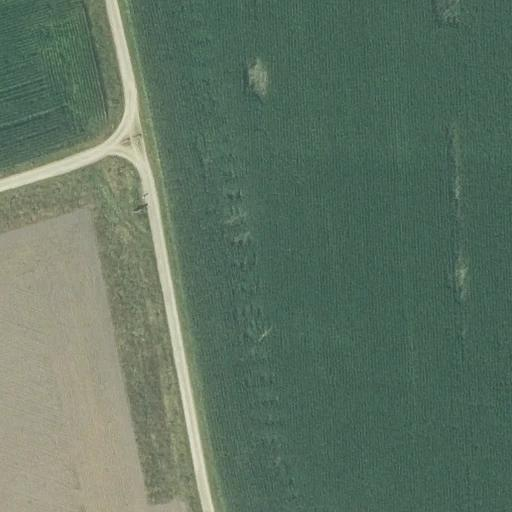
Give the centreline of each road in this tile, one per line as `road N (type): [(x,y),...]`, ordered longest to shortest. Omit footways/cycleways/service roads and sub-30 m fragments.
road 1 (track): [(111,149),(131,152),(143,165),(208,511)]
road 2 (track): [(111,149),(126,127),(130,97),(110,0)]
